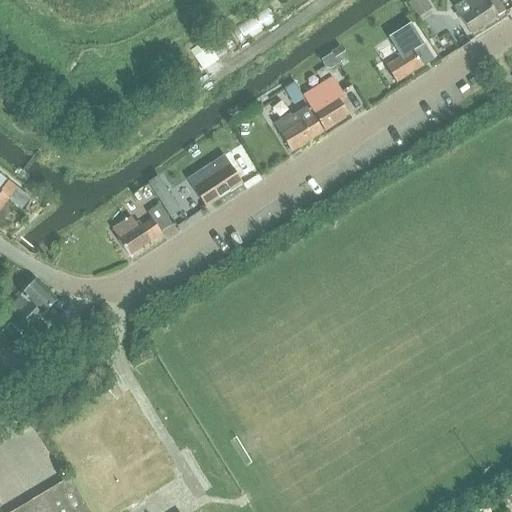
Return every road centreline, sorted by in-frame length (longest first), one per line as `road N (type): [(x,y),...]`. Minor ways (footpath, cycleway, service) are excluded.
road 1 (residential): [(511,34),(118,286)]
road 2 (residential): [(108,349),(186,471)]
road 3 (residential): [(118,286),(69,286),(0,245)]
road 4 (residential): [(327,0),(221,73)]
road 5 (residential): [(108,349),(5,415)]
